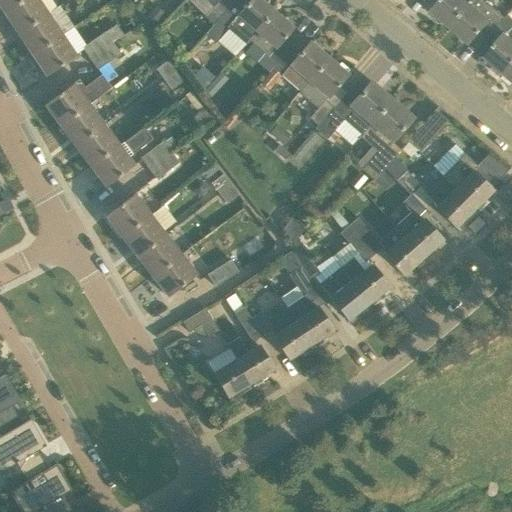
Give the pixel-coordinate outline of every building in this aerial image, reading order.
[(0,0),(0,7),(3,13),(23,0),(0,0)] [(18,34),(48,14),(38,0),(23,0),(3,13),(18,34)] [(215,23),(235,0),(204,0),(213,7),(206,16),(215,23)] [(250,41),(275,12),(261,0),(250,0),(248,3),(244,0),(235,0),(215,23),(215,24),(209,31),(206,35),(209,38),(213,41),(216,43),(228,29),(246,45),(250,41)] [(450,29),(475,0),(441,0),(431,12),(450,29)] [(506,18),(484,0),(475,0),(450,29),(469,45),(480,32),(488,39),(508,15),(506,18)] [(153,9),(146,19),(155,27),(163,18),(153,9)] [(276,64),(292,46),(284,38),(293,27),(275,12),(250,41),(268,56),(276,64)] [(32,55),(62,35),(48,14),(18,34),(32,55)] [(484,58),(503,75),(511,64),(511,18),(508,15),(488,39),(495,45),(484,58)] [(90,59),(113,42),(105,32),(88,44),(82,48),(83,49),(90,59)] [(74,54),(62,35),(32,55),(46,76),(76,56),(74,54)] [(329,58),(310,41),(300,53),(292,46),(276,64),(273,68),(300,92),(329,58)] [(97,70),(121,53),(113,42),(90,59),(97,70)] [(311,119),(318,125),(334,108),(326,100),(348,74),(329,58),(300,92),(319,109),(311,119)] [(163,79),(176,70),(168,60),(156,69),(163,79)] [(511,64),(503,75),(511,82),(511,64)] [(201,66),(193,76),(205,87),(214,77),(201,66)] [(171,90),(183,81),(176,70),(163,79),(171,90)] [(206,90),(203,93),(208,98),(211,95),(212,96),(227,80),(220,74),(205,90),(206,90)] [(111,87),(102,75),(85,87),(79,79),(44,105),(59,125),(88,104),(97,98),(111,87)] [(267,75),(261,83),(268,89),(274,82),(267,75)] [(363,133),(392,100),(371,81),(350,105),(353,108),(346,118),(363,133)] [(374,180),(392,159),(400,149),(392,142),(413,118),(392,100),(363,133),(362,135),(379,150),(363,170),(374,180)] [(104,124),(103,124),(88,104),(59,125),(75,146),(104,124)] [(334,108),(318,125),(315,129),(327,139),(346,118),(334,108)] [(90,166),(119,145),(104,124),(75,146),(90,166)] [(277,125),(269,134),(281,145),(289,136),(277,125)] [(432,135),(422,126),(423,125),(422,125),(408,141),(411,144),(420,152),(434,135),(433,134),(432,135)] [(131,137),(119,145),(90,166),(105,187),(134,166),(129,159),(153,139),(144,127),(131,137)] [(170,136),(163,142),(171,152),(177,148),(178,147),(170,136)] [(148,169),(171,152),(163,142),(163,141),(142,157),(140,158),(148,169)] [(171,152),(148,169),(156,180),(179,163),(171,152)] [(477,166),(465,154),(442,177),(449,185),(474,210),(493,191),(491,188),(499,179),(481,161),(477,166)] [(374,180),(387,191),(396,180),(383,169),(374,180)] [(219,193),(231,184),(223,174),(211,183),(219,193)] [(474,210),(449,185),(442,177),(426,193),(419,186),(411,195),(425,209),(432,202),(437,207),(436,208),(456,228),(474,210)] [(227,203),(239,194),(231,184),(219,193),(227,203)] [(121,236),(149,215),(134,194),(106,216),(121,236)] [(411,195),(410,195),(403,202),(402,203),(411,212),(395,226),(404,237),(423,258),(443,240),(423,219),(421,221),(416,217),(425,209),(411,195)] [(325,215),(309,201),(301,210),(317,224),(325,215)] [(337,210),(329,216),(342,231),(349,225),(337,210)] [(137,257),(165,235),(149,215),(121,236),(137,257)] [(358,218),(349,225),(374,255),(380,249),(383,247),(378,241),(358,218)] [(332,257),(340,267),(369,304),(390,287),(371,264),(370,265),(367,261),(374,255),(349,225),(345,229),(340,233),(349,244),(332,257)] [(152,277),(181,255),(165,235),(137,257),(152,277)] [(422,259),(423,258),(404,237),(385,254),(384,254),(404,275),(415,265),(422,259)] [(293,254),(309,279),(320,272),(302,248),(293,254)] [(321,296),(309,279),(293,254),(291,252),(284,257),(294,272),(289,275),(297,287),(279,298),(286,308),(311,345),(313,343),(321,338),(333,330),(318,308),(317,308),(313,302),(321,296)] [(168,297),(196,275),(181,255),(152,277),(168,297)] [(215,287),(232,276),(239,272),(232,260),(207,274),(215,287)] [(349,320),(369,304),(340,267),(320,284),(349,320)] [(262,336),(251,318),(243,306),(234,312),(253,342),(262,336)] [(218,331),(211,319),(205,308),(182,322),(189,332),(201,325),(209,336),(218,331)] [(309,346),(311,345),(286,308),(267,321),(261,312),(251,318),(262,336),(271,330),(273,334),(272,335),(289,360),(302,351),(309,346)] [(247,351),(238,337),(227,344),(229,348),(251,384),(273,370),(258,344),(247,351)] [(228,397),(251,384),(229,348),(207,363),(228,397)] [(0,437),(22,424),(11,406),(19,401),(4,375),(0,377),(0,437)] [(48,469),(35,451),(45,445),(30,420),(22,424),(0,437),(0,472),(16,463),(27,481),(48,469)] [(72,511),(63,495),(71,490),(56,464),(48,469),(27,481),(9,492),(21,511),(34,511),(42,507),(44,511),(72,511)]
